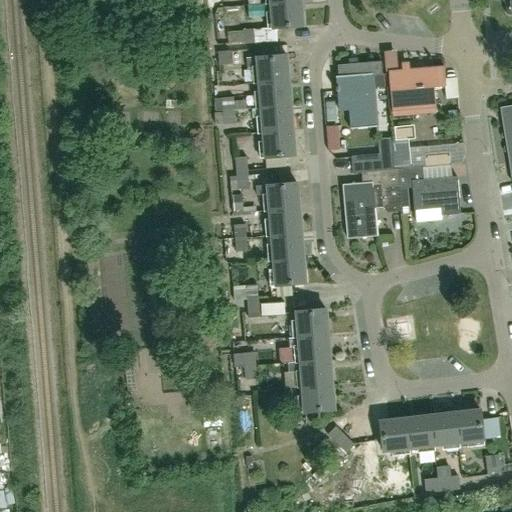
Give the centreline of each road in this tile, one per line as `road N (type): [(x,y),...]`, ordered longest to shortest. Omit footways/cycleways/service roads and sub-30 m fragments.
road 1 (track): [(44,0),(76,400),(94,511)]
road 2 (residential): [(371,283),(343,273),(325,246),(314,48),(338,30)]
road 3 (residential): [(511,379),(387,394),(371,283)]
road 4 (residential): [(494,245),(473,87)]
road 5 (residential): [(468,49),(338,30)]
road 6 (residential): [(371,283),(494,245)]
